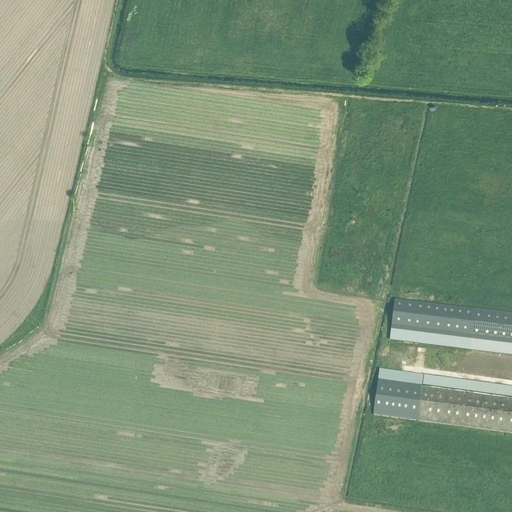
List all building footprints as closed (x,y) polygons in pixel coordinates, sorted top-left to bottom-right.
[(511,346),(511,316),(395,303),(391,331),(511,346)] [(511,356),(511,346),(391,331),(390,341),(511,356)] [(420,374),(511,381),(511,359),(422,351),(420,374)] [(511,390),(379,373),(378,382),(511,400),(511,390)] [(511,400),(421,388),(417,422),(511,435),(511,400)] [(377,398),(382,398),(383,393),(364,392),(363,407),(377,408),(377,398)] [(387,394),(387,409),(403,409),(403,395),(387,394)]
